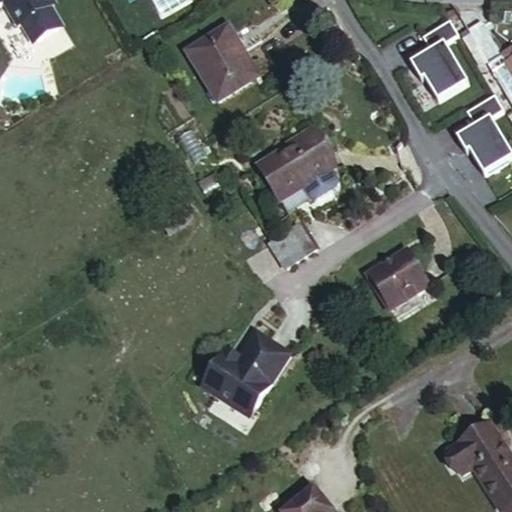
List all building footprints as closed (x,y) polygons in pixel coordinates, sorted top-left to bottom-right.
[(2,0),(14,20),(18,18),(27,34),(34,35),(55,24),(57,18),(48,2),(48,0),(2,0)] [(151,0),(159,13),(181,0),(151,0)] [(491,66),(511,54),(511,49),(511,47),(493,19),(470,30),(491,66)] [(221,26),(185,48),(216,102),(253,77),(221,26)] [(461,44),(452,29),(425,44),(434,61),(414,72),(424,89),(428,86),(440,108),(472,91),(449,51),(461,44)] [(511,107),(511,54),(491,66),(488,68),(511,107)] [(506,119),(497,104),(470,120),(479,135),(461,146),(470,161),(473,159),(486,182),(511,167),(511,155),(495,126),(506,119)] [(317,133),(257,168),(278,202),(339,167),(317,133)] [(298,225),(268,243),(285,270),(315,252),(298,225)] [(285,270),(268,243),(242,259),(259,286),(285,270)] [(407,256),(369,280),(390,314),(428,290),(407,256)] [(221,358),(199,392),(214,402),(221,392),(252,413),(288,358),(254,336),(238,362),(234,367),(221,358)] [(224,353),(221,358),(234,367),(238,362),(224,353)] [(221,392),(214,402),(246,423),(252,413),(221,392)] [(511,469),(487,432),(446,459),(461,483),(471,477),(494,511),(509,511),(511,510),(511,469)] [(326,511),(309,491),(283,511),(326,511)]
